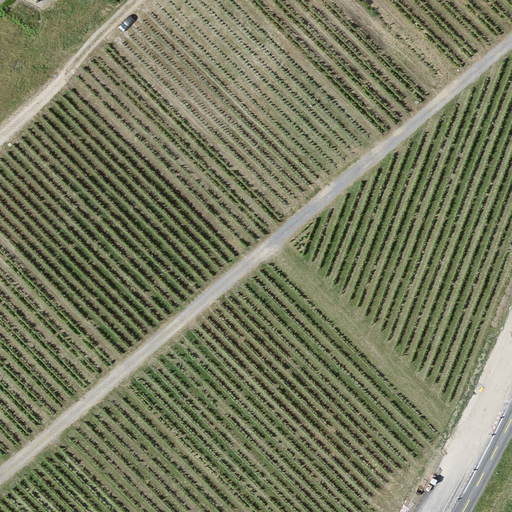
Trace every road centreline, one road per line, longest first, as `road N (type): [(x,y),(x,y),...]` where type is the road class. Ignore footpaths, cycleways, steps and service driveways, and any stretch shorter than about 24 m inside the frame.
road 1 (track): [(0,474),(511,41)]
road 2 (track): [(0,138),(137,0)]
road 3 (secondary): [(511,400),(452,511)]
